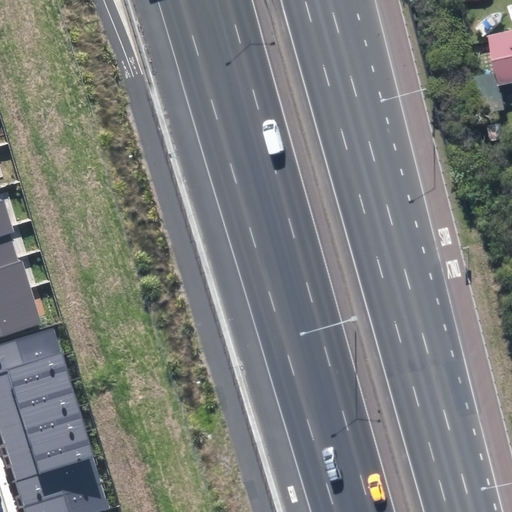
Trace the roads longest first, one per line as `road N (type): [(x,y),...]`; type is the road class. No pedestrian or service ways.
road 1 (motorway): [(310,0),(453,511)]
road 2 (motorway): [(308,298),(194,0)]
road 3 (motorway): [(308,298),(226,0)]
road 4 (motorway): [(368,511),(308,298)]
